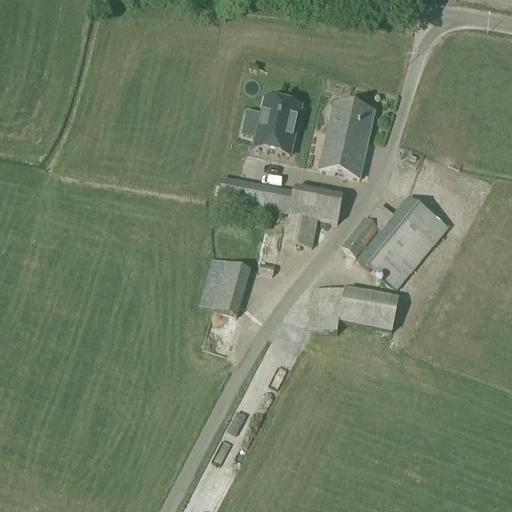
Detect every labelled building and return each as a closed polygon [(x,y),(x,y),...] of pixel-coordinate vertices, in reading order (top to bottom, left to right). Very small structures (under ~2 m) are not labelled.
[(289,159),(300,110),(265,102),(254,151),(289,159)] [(333,109),(318,174),(358,183),(373,118),(333,109)] [(220,184),(216,206),(288,219),(283,247),(310,252),(315,225),(336,228),(341,202),(293,193),(292,198),(220,184)] [(363,222),(340,252),(357,264),(379,236),(380,237),(358,266),(398,296),(446,232),(407,202),(391,220),(379,209),(366,225),(363,222)] [(212,265),(198,310),(236,321),(249,276),(212,265)] [(260,269),(258,277),(271,280),(272,272),(260,269)] [(314,293),(306,333),(335,339),(337,328),(390,337),(396,304),(343,295),(343,298),(314,293)] [(235,385),(216,432),(241,442),(270,369),(250,361),(240,387),(235,385)]
